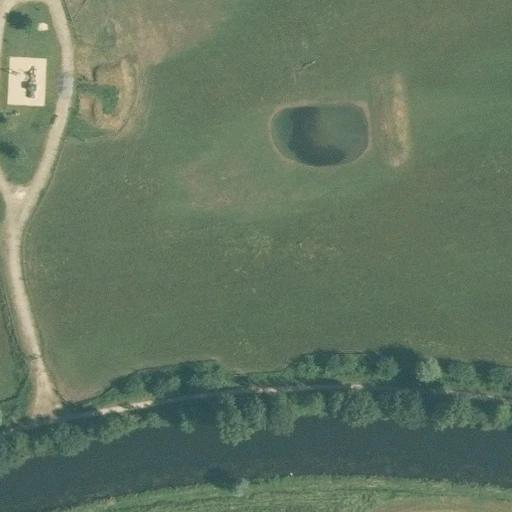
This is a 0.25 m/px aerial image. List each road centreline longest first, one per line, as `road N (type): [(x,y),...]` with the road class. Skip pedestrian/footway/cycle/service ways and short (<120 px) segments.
road 1 (track): [(56,419),(5,245),(16,207),(0,180)]
road 2 (track): [(16,207),(46,164),(64,94),(66,41),(49,0)]
